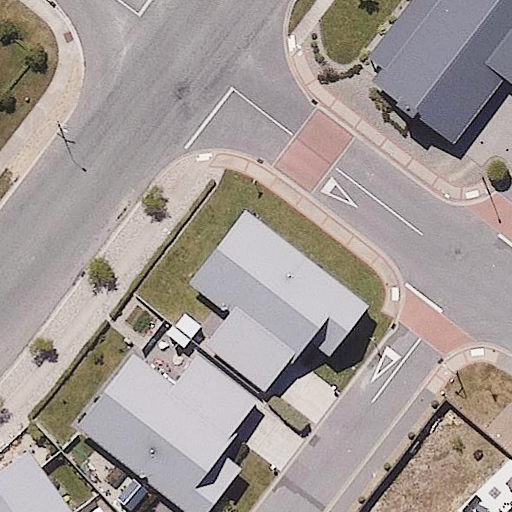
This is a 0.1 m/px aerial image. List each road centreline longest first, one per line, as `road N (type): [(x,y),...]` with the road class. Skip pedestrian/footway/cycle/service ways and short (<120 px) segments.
road 1 (residential): [(474,272),(181,47)]
road 2 (residential): [(0,297),(181,47)]
road 3 (residential): [(474,272),(291,511)]
